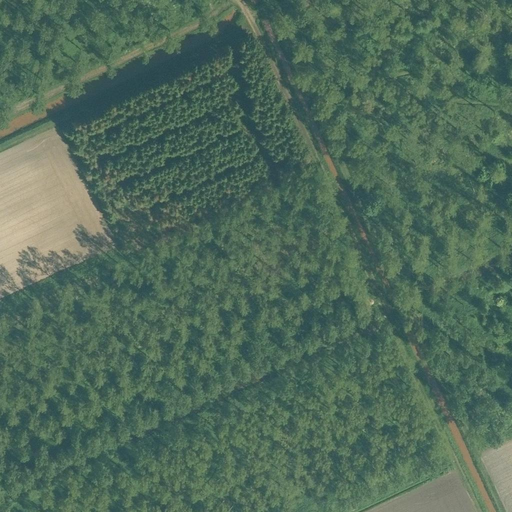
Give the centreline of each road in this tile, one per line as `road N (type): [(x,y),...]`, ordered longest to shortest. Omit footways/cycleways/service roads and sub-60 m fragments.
road 1 (track): [(389,311),(242,0)]
road 2 (track): [(389,311),(478,511)]
